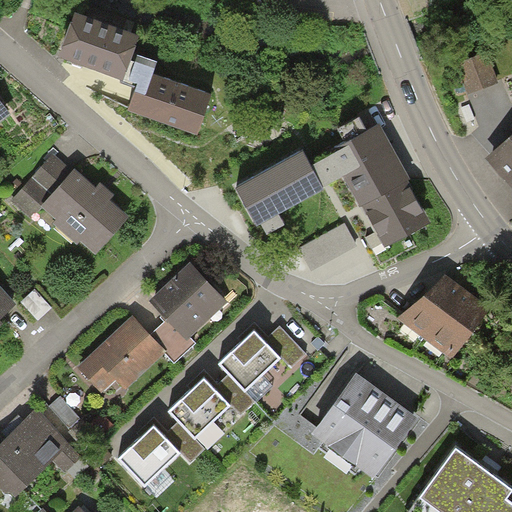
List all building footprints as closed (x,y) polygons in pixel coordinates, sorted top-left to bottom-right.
[(138,35),(71,10),(56,51),(123,76),(138,35)] [(482,63),(455,72),(464,101),(492,91),(482,63)] [(128,104),(197,130),(211,94),(141,68),(128,104)] [(511,128),(488,150),(511,177),(511,128)] [(426,222),(378,131),(336,153),(339,159),(311,173),(304,159),(240,192),(257,225),(348,177),(384,244),(426,222)] [(123,214),(52,153),(12,199),(29,214),(40,202),(94,248),(123,214)] [(227,307),(189,266),(167,285),(148,303),(165,322),(150,335),(166,353),(175,363),(194,345),(190,341),(227,307)] [(449,354),(487,306),(443,271),(405,318),(449,354)] [(17,309),(0,289),(0,329),(7,324),(4,320),(17,309)] [(150,335),(133,317),(78,368),(101,392),(115,380),(125,391),(166,353),(150,335)] [(275,358),(250,332),(216,365),(241,391),(275,358)] [(227,406),(201,379),(168,410),(193,437),(227,406)] [(407,418),(353,380),(317,431),(371,469),(407,418)] [(79,420),(60,399),(51,407),(69,428),(79,420)] [(86,457),(37,408),(0,444),(0,482),(18,500),(53,465),(65,478),(86,457)] [(91,439),(80,425),(70,433),(81,447),(91,439)] [(176,452),(151,427),(118,458),(142,484),(176,452)] [(511,511),(511,492),(452,449),(405,511),(511,511)]
